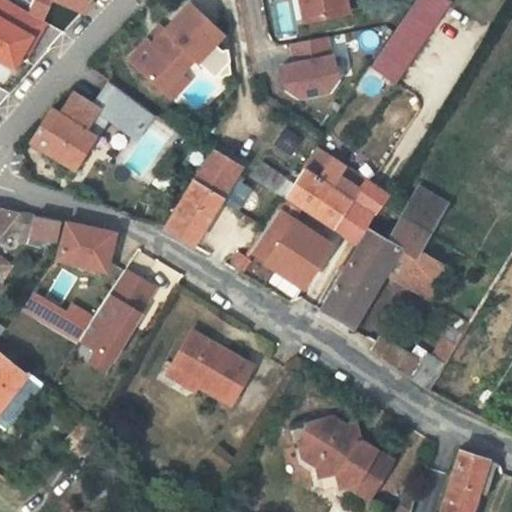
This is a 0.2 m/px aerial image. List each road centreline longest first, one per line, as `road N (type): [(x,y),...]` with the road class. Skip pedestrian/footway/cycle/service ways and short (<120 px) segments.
road 1 (residential): [(511,447),(425,404),(161,243),(102,215),(0,188)]
road 2 (residential): [(0,146),(132,0)]
